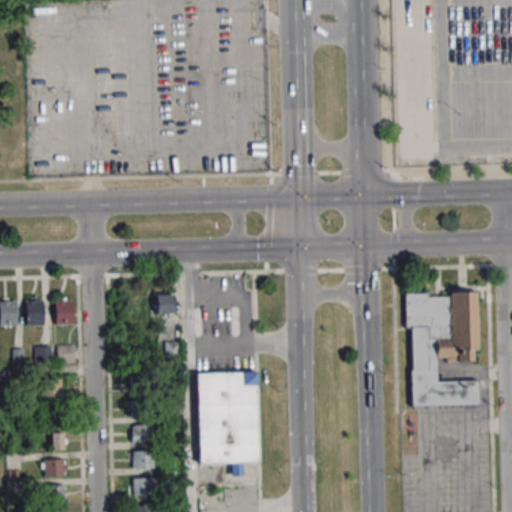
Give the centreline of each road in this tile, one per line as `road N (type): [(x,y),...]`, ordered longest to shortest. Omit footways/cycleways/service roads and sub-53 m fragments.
road 1 (secondary): [(297,197),(0,207)]
road 2 (secondary): [(0,253),(297,248)]
road 3 (residential): [(503,243),(509,511)]
road 4 (primary): [(371,511),(364,247)]
road 5 (primary): [(297,248),(301,511)]
road 6 (residential): [(95,511),(92,251)]
road 7 (primary): [(292,0),(297,197)]
road 8 (primary): [(362,149),(357,0)]
road 9 (secondary): [(511,191),(363,196)]
road 10 (secondary): [(364,247),(511,242)]
